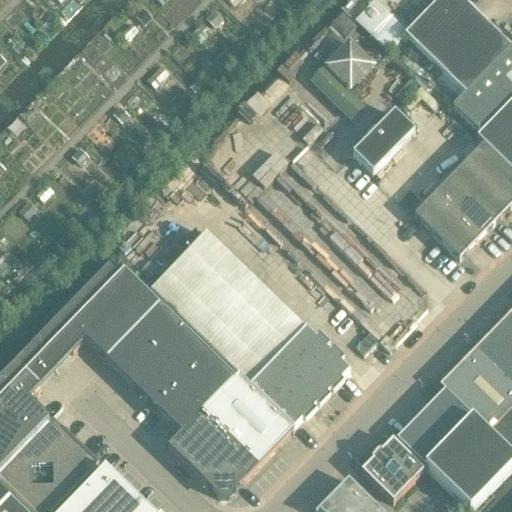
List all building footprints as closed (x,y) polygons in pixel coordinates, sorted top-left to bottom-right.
[(465,100),(511,53),(456,0),(444,0),(405,41),(465,100)] [(387,57),(407,37),(375,5),(355,25),(387,57)] [(39,14),(31,22),(40,31),(48,23),(39,14)] [(142,14),(135,21),(145,30),(152,23),(142,14)] [(214,15),(205,24),(215,33),(223,24),(214,15)] [(349,46),(323,73),(350,98),(375,72),(349,46)] [(481,140),(502,119),(511,108),(511,51),(511,53),(465,100),(452,112),(481,140)] [(364,112),(350,98),(323,73),(309,87),(350,127),(364,112)] [(511,128),(511,108),(502,119),(511,128)] [(120,112),(113,119),(122,129),(130,121),(120,112)] [(45,114),(36,122),(45,132),(54,123),(45,114)] [(373,182),(415,139),(394,119),(352,162),(373,182)] [(511,178),(511,128),(502,119),(481,140),(477,145),(483,151),(511,178)] [(511,213),(511,211),(511,178),(483,151),(466,169),(511,213)] [(80,153),(71,162),(81,171),(89,162),(80,153)] [(494,230),(511,213),(466,169),(449,186),(466,204),(494,230)] [(432,239),(449,221),(466,204),(449,186),(414,222),(432,239)] [(477,248),(494,230),(466,204),(449,221),(477,248)] [(28,207),(19,217),(27,225),(36,215),(28,207)] [(459,266),(477,248),(449,221),(432,239),(459,266)] [(294,436),(350,379),(206,239),(150,297),(238,382),(294,436)] [(119,283),(108,272),(49,333),(74,358),(85,346),(119,379),(172,325),(124,277),(119,283)] [(145,404),(198,349),(172,325),(119,379),(145,404)] [(511,326),(481,359),(480,359),(511,389),(511,326)] [(57,375),(74,358),(49,333),(31,351),(57,375)] [(390,358),(397,350),(387,341),(380,348),(390,358)] [(169,428),(222,373),(198,349),(145,404),(169,428)] [(39,393),(57,375),(31,351),(14,369),(39,393)] [(444,397),(489,440),(511,463),(511,389),(480,359),(465,367),(469,371),(444,397)] [(0,476),(50,426),(28,405),(39,393),(14,369),(0,383),(0,476)] [(183,441),(203,420),(236,386),(235,386),(222,373),(169,428),(182,440),(183,441)] [(258,473),(294,436),(238,382),(235,386),(236,386),(203,420),(258,473)] [(464,511),(474,511),(511,473),(511,463),(489,440),(444,397),(397,445),(426,473),(464,511)] [(258,473),(203,420),(183,441),(182,440),(168,455),(202,487),(211,487),(212,497),(219,503),(229,503),(235,496),(235,487),(245,487),(258,473)] [(55,511),(99,467),(64,433),(63,433),(52,423),(50,426),(0,476),(0,482),(30,511),(55,511)] [(393,509),(424,478),(392,447),(362,479),(393,509)] [(144,511),(105,473),(77,502),(66,511),(144,511)] [(374,511),(348,486),(322,511),(374,511)] [(0,511),(2,511),(10,505),(0,495),(0,511)]
